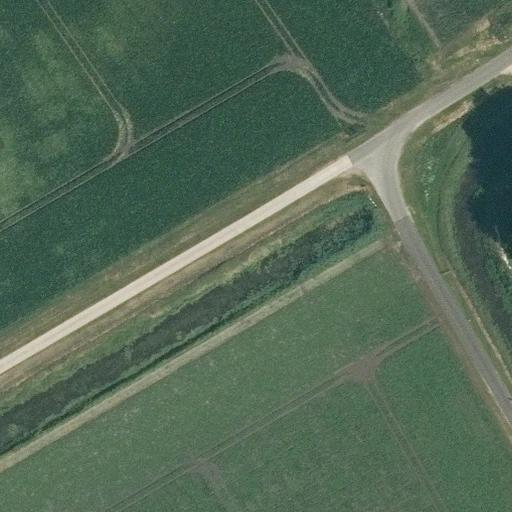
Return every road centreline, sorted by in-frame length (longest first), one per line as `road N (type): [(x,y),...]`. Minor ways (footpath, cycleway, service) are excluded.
road 1 (unclassified): [(0,365),(361,152)]
road 2 (unclassified): [(511,414),(361,152)]
road 3 (unclassified): [(361,152),(511,58)]
